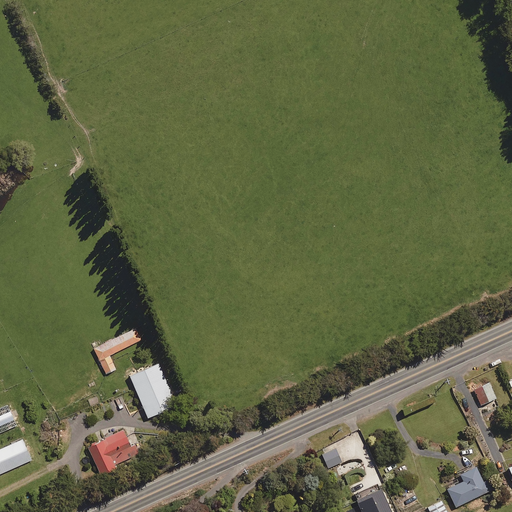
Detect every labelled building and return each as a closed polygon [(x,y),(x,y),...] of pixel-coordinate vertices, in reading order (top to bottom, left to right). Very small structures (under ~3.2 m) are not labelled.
[(141,339),(135,328),(93,348),(106,374),(116,369),(109,355),(141,339)] [(176,406),(158,363),(130,375),(148,418),(176,406)] [(496,398),(490,384),(475,390),(482,404),(496,398)] [(126,409),(122,399),(117,400),(120,411),(126,409)] [(0,432),(16,425),(7,405),(0,408),(0,432)] [(136,454),(124,429),(88,446),(101,475),(116,468),(114,465),(136,454)] [(0,473),(31,460),(22,439),(0,449),(0,473)] [(342,462),(336,448),(322,454),(329,468),(342,462)] [(483,481),(475,465),(459,473),(462,480),(446,488),(455,507),(491,489),(487,480),(483,481)] [(391,511),(381,489),(357,499),(362,511),(391,511)] [(446,511),(441,501),(428,507),(430,511),(446,511)]
